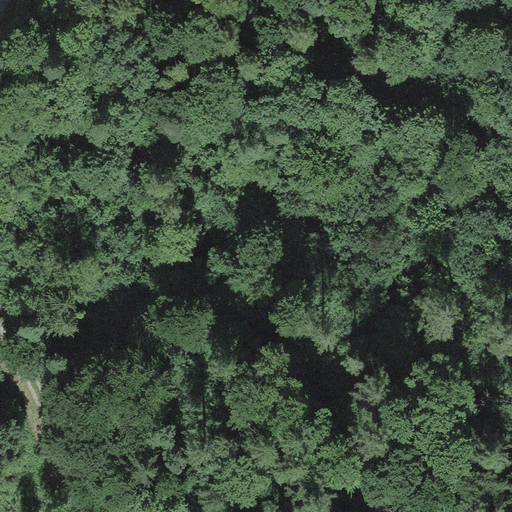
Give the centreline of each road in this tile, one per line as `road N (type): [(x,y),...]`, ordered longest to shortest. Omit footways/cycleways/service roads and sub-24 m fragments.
road 1 (track): [(184,0),(511,137)]
road 2 (track): [(78,511),(63,442),(0,312)]
